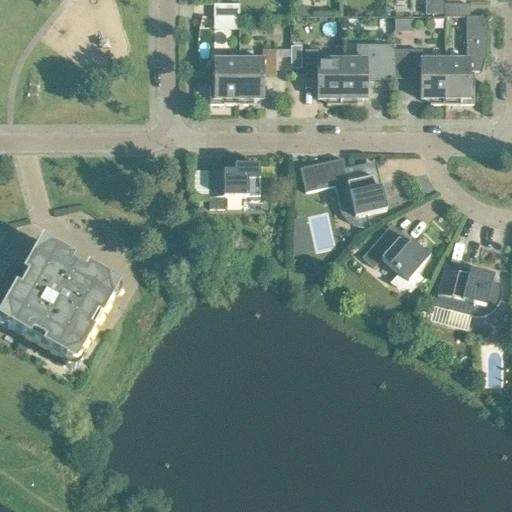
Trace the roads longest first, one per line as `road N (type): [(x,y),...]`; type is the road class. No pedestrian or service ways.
road 1 (residential): [(426,124),(173,135)]
road 2 (residential): [(0,139),(173,135)]
road 3 (residential): [(173,135),(174,0)]
